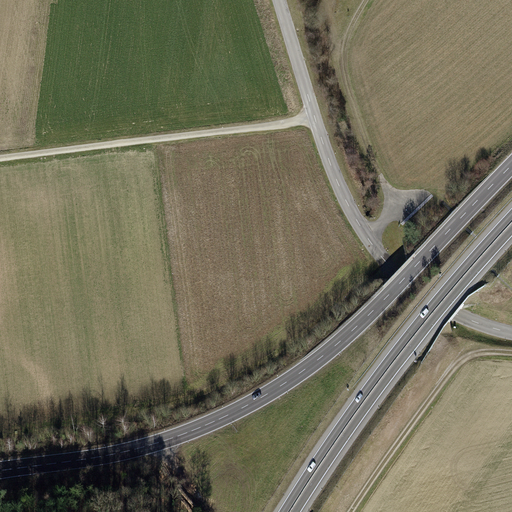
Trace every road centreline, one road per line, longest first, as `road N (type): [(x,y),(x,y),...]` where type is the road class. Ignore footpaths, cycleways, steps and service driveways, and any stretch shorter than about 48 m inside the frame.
road 1 (primary): [(0,470),(132,450),(196,429),(283,384),(371,313),(511,165)]
road 2 (tertiary): [(280,0),(322,141),(370,241),(435,302),(511,332)]
road 3 (trunk): [(511,215),(402,343),(284,511)]
road 4 (trunk): [(296,511),(409,349),(511,229)]
road 5 (track): [(0,158),(315,116)]
road 6 (track): [(369,0),(344,63),(391,203),(370,241)]
road 7 (track): [(351,511),(458,363),(481,352),(511,353)]
